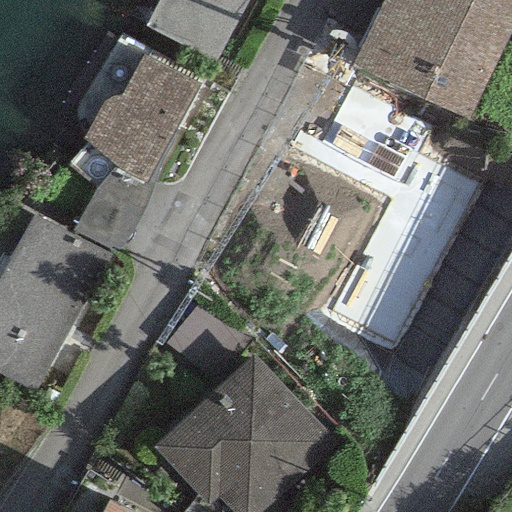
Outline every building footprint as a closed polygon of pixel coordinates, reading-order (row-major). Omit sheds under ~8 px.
[(157,0),(144,25),(214,60),(246,0),(157,0)] [(468,121),(511,29),(511,0),(382,0),(351,65),(468,121)] [(144,184),(198,84),(143,53),(120,95),(110,97),(101,102),(80,140),(85,144),(67,165),(94,188),(115,169),(144,184)] [(391,345),(476,183),(416,152),(428,130),(350,89),(313,158),(389,198),(329,312),(391,345)] [(151,186),(144,184),(115,169),(94,188),(71,231),(116,253),(151,186)] [(109,259),(33,215),(0,271),(0,379),(30,397),(109,259)] [(214,378),(241,338),(193,305),(166,345),(214,378)] [(262,511),(335,444),(252,355),(151,448),(206,507),(217,498),(230,511),(262,511)] [(131,511),(106,498),(99,511),(131,511)]
